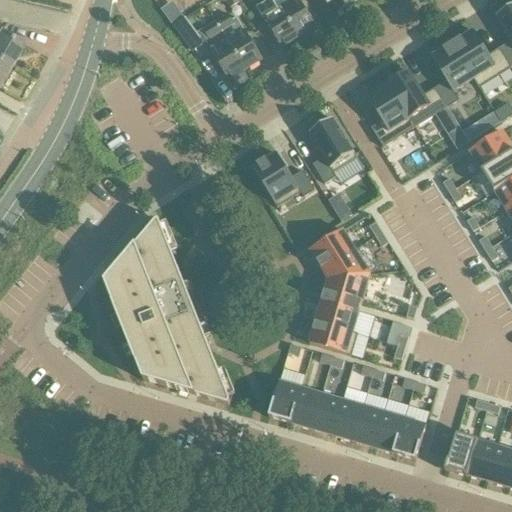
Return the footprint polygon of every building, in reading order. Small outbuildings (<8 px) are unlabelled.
[(239,3),(237,0),(223,0),(229,9),(239,3)] [(274,0),(256,0),(262,8),(257,10),(281,49),(298,38),(278,7),(275,1),(274,0)] [(297,0),(289,0),(278,7),(298,38),(315,28),(297,0)] [(324,0),(334,16),(357,2),(355,0),(324,0)] [(511,8),(496,19),(511,43),(500,50),(511,69),(511,8)] [(228,15),(215,23),(222,34),(225,40),(245,72),(262,61),(236,19),(232,22),(228,15)] [(184,18),(172,27),(187,49),(200,39),(184,18)] [(215,23),(203,31),(209,41),(222,34),(215,23)] [(461,37),(451,43),(480,90),(511,69),(500,50),(489,57),(474,33),(463,39),(461,37)] [(208,50),(228,82),(245,72),(225,40),(222,34),(209,41),(213,47),(208,50)] [(0,63),(11,69),(23,48),(0,35),(0,63)] [(442,52),(431,59),(446,83),(435,90),(448,110),(459,103),(454,94),(474,82),(479,90),(480,90),(451,43),(441,49),(442,52)] [(0,87),(11,69),(0,63),(0,87)] [(410,73),(388,86),(415,130),(448,110),(435,90),(424,97),(410,73)] [(388,86),(367,99),(382,124),(371,130),(383,150),(415,130),(388,86)] [(511,111),(509,106),(495,114),(501,124),(511,117),(511,111)] [(333,121),(309,136),(324,160),(313,167),(325,186),(336,179),(334,175),(357,160),(333,121)] [(511,148),(503,134),(470,154),(482,174),(474,179),(474,180),(511,156),(511,148)] [(277,156),(253,171),(277,210),(301,195),(304,199),(315,192),(303,173),(292,180),(277,156)] [(511,156),(474,180),(484,196),(486,199),(511,182),(511,156)] [(450,181),(443,185),(449,195),(456,191),(450,181)] [(511,182),(486,199),(487,200),(495,195),(507,213),(511,209),(511,182)] [(456,191),(449,195),(456,206),(463,201),(456,191)] [(346,207),(335,213),(342,223),(352,217),(346,207)] [(474,219),(467,224),(473,234),(480,230),(474,219)] [(207,342),(182,279),(160,221),(154,224),(105,284),(143,382),(229,407),(231,402),(207,342)] [(376,224),(369,229),(375,239),(383,235),(376,224)] [(343,232),(310,253),(322,272),(355,252),(343,232)] [(383,235),(375,239),(382,249),(389,245),(383,235)] [(486,239),(479,243),(485,253),(492,249),(486,239)] [(492,249),(485,253),(492,263),(499,259),(492,249)] [(355,252),(322,272),(329,282),(371,277),(355,252)] [(323,300),(323,302),(360,313),(360,312),(371,277),(329,282),(323,300)] [(323,302),(316,324),(358,337),(358,336),(354,334),(360,313),(323,302)] [(410,307),(406,319),(414,321),(418,310),(410,307)] [(316,324),(310,346),(352,358),(358,337),(316,324)] [(401,337),(397,348),(405,351),(409,339),(401,337)] [(291,347),(288,355),(299,358),(302,350),(291,347)] [(397,348),(394,360),(402,362),(405,351),(397,348)] [(322,356),(320,364),(331,368),(333,359),(322,356)] [(333,359),(331,368),(342,371),(344,363),(333,359)] [(364,369),(361,377),(372,380),(375,372),(364,369)] [(375,372),(372,380),(383,383),(386,375),(375,372)] [(405,381),(403,389),(414,392),(416,384),(405,381)] [(279,384),(269,420),(290,426),(300,391),(279,384)] [(416,384),(414,392),(425,396),(427,387),(416,384)] [(300,391),(290,426),(311,432),(322,397),(300,391)] [(322,397),(311,432),(332,438),(343,403),(322,397)] [(478,402),(475,410),(487,413),(489,406),(478,402)] [(343,403),(332,438),(353,445),(364,409),(343,403)] [(489,406),(487,413),(498,417),(501,409),(489,406)] [(364,409),(353,445),(374,451),(385,416),(364,409)] [(385,416),(374,451),(395,457),(406,422),(385,416)] [(406,422),(395,457),(416,463),(427,428),(406,422)] [(457,437),(447,472),(467,478),(478,443),(457,437)] [(478,443),(467,478),(487,484),(497,449),(478,443)] [(511,453),(497,449),(487,484),(507,490),(511,471),(511,453)]
